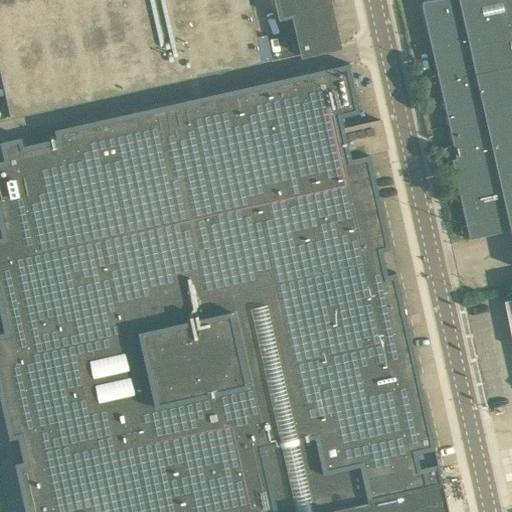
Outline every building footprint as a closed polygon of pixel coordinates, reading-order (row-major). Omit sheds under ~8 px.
[(0,0),(0,75),(9,118),(262,62),(247,0),(0,0)] [(294,13),(303,54),(338,46),(327,0),(276,0),(280,16),(294,13)] [(452,143),(441,149),(448,161),(451,160),(469,239),(510,230),(511,238),(511,0),(429,0),(420,2),(452,143)] [(0,228),(2,236),(0,236),(0,313),(4,331),(0,332),(0,396),(9,438),(18,436),(23,461),(15,463),(26,511),(448,511),(443,484),(442,480),(438,463),(435,448),(395,272),(387,274),(381,250),(390,248),(369,154),(350,158),(350,156),(344,128),(341,116),(359,111),(348,63),(54,129),(56,137),(23,145),(21,136),(0,141),(4,160),(0,160),(0,228)] [(359,111),(341,116),(344,128),(361,124),(359,111)] [(361,124),(344,128),(350,156),(386,148),(380,120),(361,124)]
